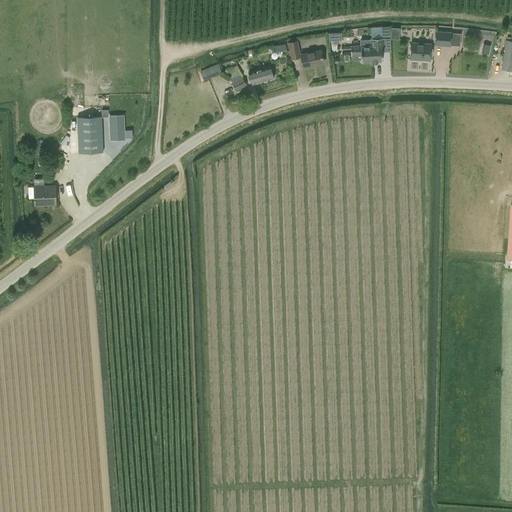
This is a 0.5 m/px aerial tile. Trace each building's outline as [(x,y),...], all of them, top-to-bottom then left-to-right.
[(435,31),(434,44),(449,45),(450,32),(435,31)] [(361,59),(361,62),(371,61),(372,63),(377,63),(376,61),(381,61),(381,52),(383,52),(382,38),(370,38),(370,39),(360,40),(360,45),(350,46),(351,60),(361,59)] [(297,40),(287,42),(291,59),(301,57),(297,40)] [(511,41),(506,40),(501,69),(511,70),(511,41)] [(409,58),(429,60),(430,44),(410,43),(409,58)] [(323,63),(320,50),(301,54),(303,68),(311,67),(311,65),(323,63)] [(218,64),(200,71),(203,80),(217,74),(221,72),(218,64)] [(240,72),(237,66),(226,70),(229,78),(232,83),(236,91),(246,85),(242,77),(243,77),(240,72)] [(252,84),(273,78),(269,66),(248,72),(252,84)] [(124,113),(110,113),(111,138),(124,138),(124,113)] [(102,152),(101,115),(77,116),(78,153),(102,152)] [(34,205),(55,204),(54,185),(33,186),(34,205)]
